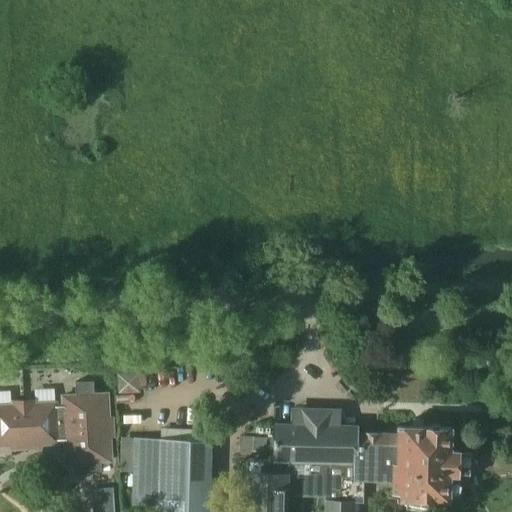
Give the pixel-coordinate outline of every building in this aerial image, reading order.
[(137,371),(116,372),(117,393),(138,392),(137,371)] [(110,461),(107,394),(94,395),(93,382),(75,382),(76,395),(63,396),(63,406),(56,406),(56,403),(34,404),(34,400),(23,401),(25,448),(41,447),(41,445),(58,444),(58,441),(65,440),(66,463),(75,463),(75,472),(101,471),(100,462),(110,461)] [(25,448),(23,401),(12,401),(12,405),(0,405),(0,446),(10,446),(10,449),(25,448)] [(399,498),(462,500),(463,473),(458,473),(459,451),(451,451),(452,427),(397,426),(397,432),(354,431),(354,424),(272,422),(271,459),(258,458),(257,471),(245,470),(243,511),(286,511),(287,495),(324,496),(325,499),(324,511),(353,511),(354,502),(362,502),(362,478),(391,479),(391,492),(399,492),(399,498)] [(157,506),(156,511),(208,511),(211,439),(207,439),(207,430),(160,428),(160,437),(133,437),(130,505),(157,506)] [(93,511),(117,511),(117,486),(93,487),(93,511)]
